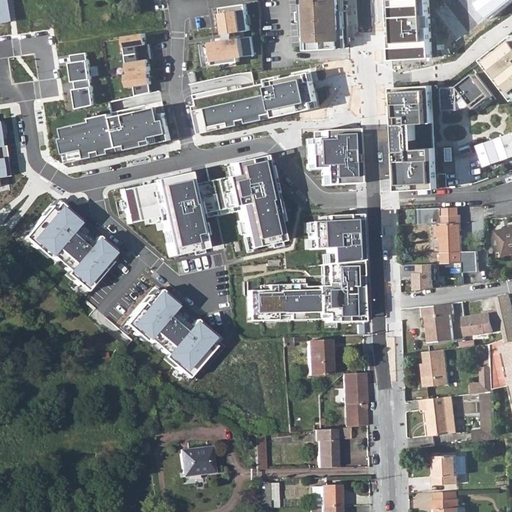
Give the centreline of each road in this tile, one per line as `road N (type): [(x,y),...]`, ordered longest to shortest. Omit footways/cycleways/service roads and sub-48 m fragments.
road 1 (residential): [(375,200),(317,198),(267,143),(191,159)]
road 2 (tertiary): [(390,511),(381,302)]
road 3 (residential): [(191,159),(176,89),(178,8),(225,0)]
road 4 (tertiary): [(375,200),(367,0)]
road 5 (unknown): [(388,474),(248,474),(222,436)]
road 6 (residential): [(95,181),(104,218),(177,282),(210,291)]
road 7 (unknown): [(370,75),(456,68),(511,22)]
road 8 (residential): [(23,94),(40,167),(70,184),(95,181)]
road 9 (residential): [(381,302),(511,286)]
